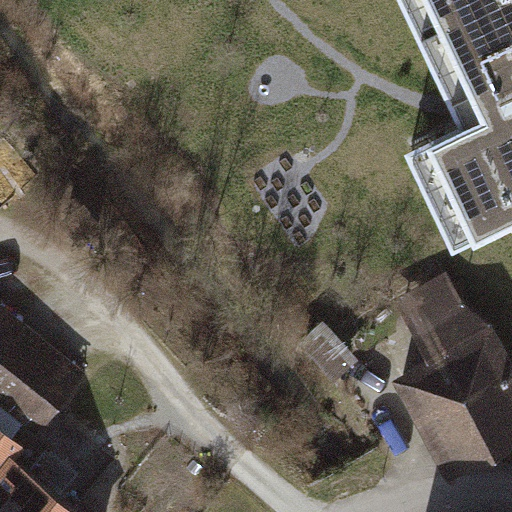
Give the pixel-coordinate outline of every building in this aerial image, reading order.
[(445,16),(477,0),(424,0),(434,21),(445,16)] [(511,0),(477,0),(445,16),(459,46),(448,51),(477,110),(433,131),(476,222),(511,205),(511,0)] [(85,366),(0,295),(0,395),(36,425),(85,366)] [(464,302),(417,328),(433,358),(404,375),(451,460),(511,427),(511,368),(490,327),(464,302)] [(324,316),(301,338),(336,375),(359,353),(324,316)] [(0,453),(10,442),(18,431),(0,416),(0,453)] [(95,511),(10,442),(0,453),(0,511),(95,511)]
